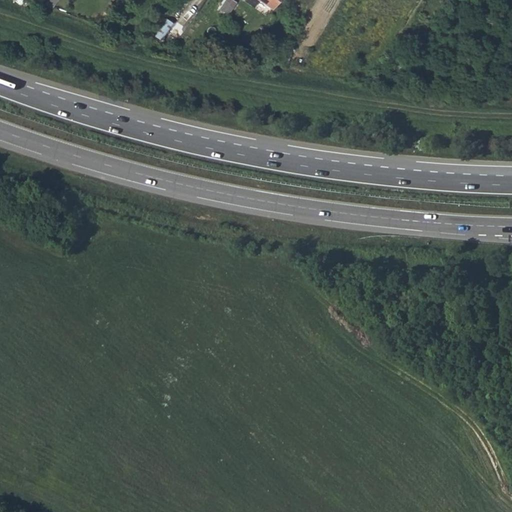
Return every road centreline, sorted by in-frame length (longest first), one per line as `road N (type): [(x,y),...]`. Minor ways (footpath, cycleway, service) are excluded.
road 1 (trunk): [(0,130),(159,179),(268,202),(511,227)]
road 2 (trunk): [(503,185),(227,152),(0,86)]
